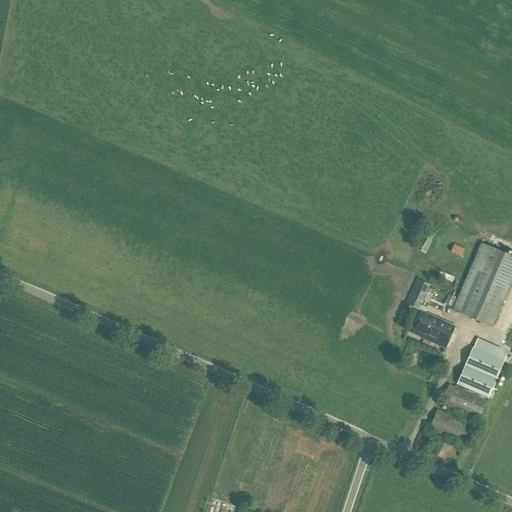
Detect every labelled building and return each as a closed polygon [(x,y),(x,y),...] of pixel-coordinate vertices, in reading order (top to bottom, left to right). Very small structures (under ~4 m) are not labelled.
[(424,226),(413,248),(425,254),(436,232),(424,226)] [(454,244),(450,252),(461,258),(465,250),(454,244)] [(511,257),(480,244),(452,310),(491,327),(511,277),(511,257)] [(419,281),(408,305),(419,310),(421,311),(411,333),(424,339),(424,341),(429,344),(431,342),(444,348),(454,326),(425,313),(427,309),(421,306),(430,286),(419,281)] [(448,294),(444,303),(452,306),(456,298),(448,294)] [(471,352),(456,386),(487,399),(503,362),(473,349),(471,352)] [(406,356),(404,361),(405,365),(409,367),(416,365),(412,354),(406,356)] [(448,386),(440,404),(477,420),(485,403),(448,386)] [(436,411),(429,429),(466,446),(474,428),(436,411)]
